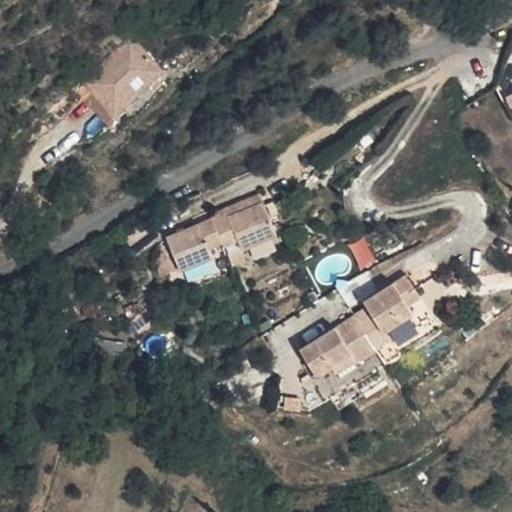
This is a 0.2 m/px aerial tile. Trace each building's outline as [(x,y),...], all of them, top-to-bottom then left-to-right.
[(133,36),(88,81),(119,112),(164,67),(133,36)] [(263,190),(214,211),(216,215),(219,221),(268,201),(263,190)] [(219,221),(226,237),(228,243),(243,237),(247,247),(282,233),(268,201),(219,221)] [(212,243),(226,237),(219,221),(216,215),(171,234),(185,267),(216,254),(212,243)] [(149,216),(128,232),(141,250),(162,235),(149,216)] [(424,297),(411,275),(366,301),(373,313),(385,334),(417,315),(411,304),(424,297)] [(430,307),(424,297),(411,304),(417,315),(430,307)] [(373,313),(362,319),(378,348),(390,341),(385,334),(373,313)] [(362,319),(349,327),(351,330),(343,335),(353,352),(358,360),(378,348),(362,319)] [(348,324),(339,329),(343,335),(351,330),(349,327),(348,324)] [(339,329),(337,326),(301,347),(317,373),(330,365),(353,352),(343,335),(339,329)] [(358,360),(353,352),(330,365),(336,373),(358,360)] [(304,397),(289,396),(289,405),(304,405),(304,397)]
